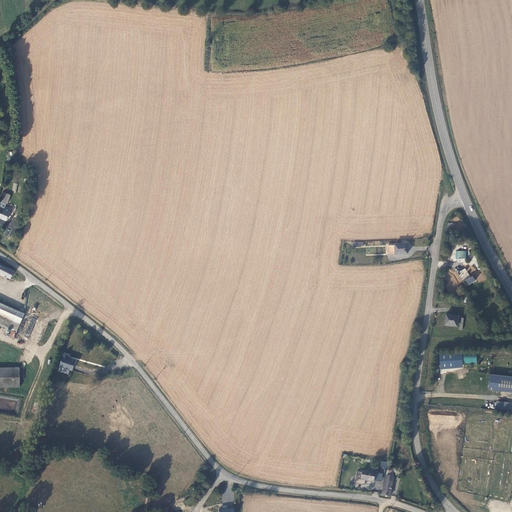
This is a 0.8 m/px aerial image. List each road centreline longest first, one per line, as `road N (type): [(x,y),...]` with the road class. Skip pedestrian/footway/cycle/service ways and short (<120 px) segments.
road 1 (unclassified): [(449,511),(420,460),(413,408),(441,220),(465,197)]
road 2 (unclassified): [(220,470),(115,340),(0,257)]
road 3 (secondary): [(465,197),(435,104),(420,0)]
road 4 (unclassified): [(383,499),(259,486),(220,470)]
